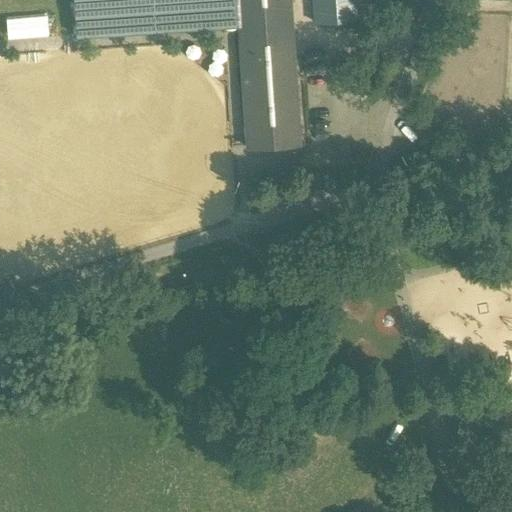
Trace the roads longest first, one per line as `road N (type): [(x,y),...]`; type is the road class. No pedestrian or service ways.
road 1 (residential): [(389,139),(374,188),(0,302)]
road 2 (residential): [(389,139),(434,0)]
road 3 (residential): [(511,164),(389,139)]
